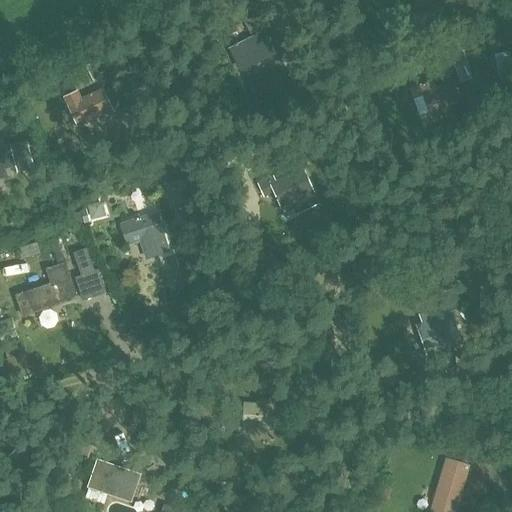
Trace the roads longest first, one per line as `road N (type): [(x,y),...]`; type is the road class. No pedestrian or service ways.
road 1 (track): [(511,190),(34,399),(16,398),(0,357)]
road 2 (track): [(265,295),(186,116)]
